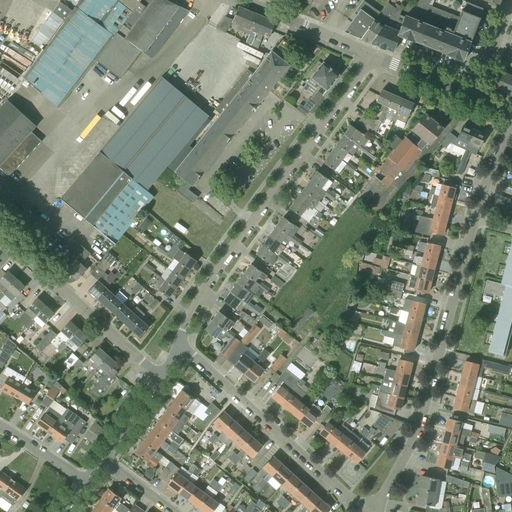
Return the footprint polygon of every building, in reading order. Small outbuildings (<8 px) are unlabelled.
[(81,98),(73,90),(96,60),(120,79),(142,51),(153,59),(189,11),(166,0),(80,0),(73,10),(64,22),(65,23),(23,77),(26,80),(65,115),(81,98)] [(459,17),(446,12),(431,6),(433,0),(419,0),(411,11),(407,18),(404,17),(399,31),(397,35),(399,35),(463,61),(480,18),(479,17),(483,8),(466,2),(463,11),(461,10),(459,17)] [(61,1),(31,41),(12,29),(0,47),(0,108),(8,100),(26,80),(23,77),(65,23),(64,22),(73,10),(61,1)] [(375,19),(361,39),(371,43),(384,24),(396,9),(387,3),(375,19)] [(399,31),(404,17),(400,15),(403,7),(402,7),(399,6),(396,9),(384,24),(371,43),(393,52),(399,35),(397,35),(399,31)] [(259,32),(265,18),(239,7),(232,21),(240,25),(238,30),(249,35),(251,29),(257,32),(259,32)] [(361,39),(375,19),(361,9),(344,32),(361,39)] [(276,22),(265,18),(259,32),(257,32),(251,47),(257,50),(263,34),(270,37),(276,22)] [(216,109),(222,114),(239,128),(289,66),(272,51),(254,73),(249,69),(216,109)] [(300,104),(296,109),(307,117),(323,96),(318,91),(322,86),(327,90),(340,75),(323,62),(312,77),(302,88),(312,96),(303,107),(300,104)] [(504,92),(511,75),(500,71),(494,87),(504,92)] [(100,151),(127,174),(148,191),(210,116),(162,76),(117,130),(100,151)] [(385,112),(392,94),(382,90),(377,102),(382,104),(380,110),(383,112),(381,116),(385,118),(387,113),(385,112)] [(387,113),(394,116),(396,117),(398,112),(404,99),(392,94),(385,112),(387,113)] [(404,99),(398,112),(396,117),(394,116),(391,121),(397,123),(398,121),(405,124),(414,104),(404,99)] [(0,166),(31,132),(37,126),(8,100),(0,108),(0,166)] [(358,122),(374,134),(380,122),(379,121),(373,120),(374,119),(364,113),(358,122)] [(423,139),(436,123),(424,113),(411,130),(422,138),(423,139)] [(239,128),(222,114),(175,172),(185,181),(177,191),(192,204),(198,197),(189,190),(239,128)] [(405,171),(428,143),(431,145),(444,129),(436,123),(423,139),(422,138),(416,146),(408,139),(405,137),(403,140),(388,158),(374,176),(374,177),(356,200),(364,207),(383,183),(388,188),(402,169),(405,171)] [(351,125),(344,134),(355,142),(360,146),(359,148),(363,151),(366,147),(362,144),(366,137),(351,125)] [(465,151),(465,150),(474,130),(463,125),(454,146),(465,151)] [(486,135),(474,130),(465,150),(465,151),(461,160),(466,163),(470,153),(475,156),(479,149),(480,149),(486,135)] [(41,141),(31,132),(0,166),(0,167),(9,176),(41,141)] [(450,133),(440,145),(446,149),(455,137),(450,133)] [(344,134),(337,144),(353,155),(359,148),(360,146),(355,142),(344,134)] [(387,144),(393,149),(400,139),(395,135),(387,144)] [(348,170),(350,168),(352,165),(348,163),(353,155),(337,144),(330,153),(341,161),(346,165),(344,167),(348,170)] [(366,147),(363,151),(373,159),(375,156),(373,155),(369,152),(370,150),(366,147)] [(61,198),(88,221),(127,174),(100,151),(61,198)] [(323,163),(334,171),(341,161),(330,153),(323,163)] [(461,175),(464,169),(458,166),(455,172),(461,175)] [(436,177),(438,171),(425,168),(424,174),(430,176),(436,177)] [(317,171),(310,181),(321,189),(328,179),(317,171)] [(88,221),(115,244),(144,209),(154,196),(148,191),(127,174),(88,221)] [(428,184),(430,176),(424,174),(419,182),(428,184)] [(442,184),(438,196),(452,200),(455,188),(449,187),(451,181),(444,179),(442,185),(442,184)] [(321,189),(310,181),(304,189),(320,201),(325,194),(326,192),(321,189)] [(405,188),(402,197),(407,199),(411,190),(405,188)] [(320,201),(304,189),(297,199),(313,211),(314,209),(320,201)] [(495,194),(493,202),(508,205),(510,200),(495,194)] [(438,196),(433,195),(430,206),(436,208),(435,208),(449,211),(452,200),(438,196)] [(2,213),(24,233),(36,219),(14,199),(2,213)] [(290,208),(308,222),(314,215),(316,216),(319,212),(314,209),(313,211),(297,199),(290,208)] [(493,202),(490,210),(504,216),(508,205),(493,202)] [(435,208),(432,219),(446,223),(449,211),(435,208)] [(277,226),(288,234),(295,225),(283,217),(277,226)] [(432,219),(423,217),(421,227),(412,225),(398,220),(396,227),(423,234),(424,230),(443,235),(446,223),(432,219)] [(178,226),(175,229),(184,236),(187,233),(178,226)] [(287,244),(290,241),(292,238),(288,234),(277,226),(270,235),(281,243),(283,241),(287,244)] [(322,238),(325,234),(317,228),(314,232),(322,238)] [(178,246),(182,240),(170,232),(166,238),(178,246)] [(274,253),(279,256),(280,255),(286,247),(281,243),(270,235),(263,245),(274,253)] [(295,236),(294,235),(292,238),(290,241),(294,244),(298,238),(295,236)] [(302,241),(298,238),(294,244),(298,247),(299,246),(300,246),(301,244),(302,241)] [(511,241),(501,284),(487,280),(484,292),(503,297),(488,352),(502,356),(511,318),(511,241)] [(423,255),(437,258),(440,246),(426,243),(423,255)] [(70,268),(67,270),(78,280),(88,269),(77,260),(82,255),(81,254),(85,248),(81,245),(65,263),(70,268)] [(277,259),(279,256),(274,253),(263,245),(256,254),(267,262),(268,261),(273,265),(278,259),(277,259)] [(181,250),(176,256),(174,259),(178,263),(179,262),(190,270),(197,261),(186,252),(185,253),(181,250)] [(116,258),(109,252),(97,266),(105,272),(116,258)] [(286,265),(289,261),(280,255),(279,256),(277,259),(286,265)] [(416,265),(434,270),(437,258),(423,255),(423,258),(418,257),(416,265)] [(384,256),(383,260),(381,266),(380,268),(386,270),(390,258),(387,257),(384,256)] [(183,279),(190,270),(179,262),(178,263),(174,259),(167,268),(172,272),(172,271),(183,279)] [(267,277),(262,273),(263,272),(251,264),(244,274),(255,282),(259,278),(264,281),(267,277)] [(411,277),(431,282),(434,270),(416,265),(417,265),(414,277),(411,276),(411,277)] [(280,269),(276,275),(286,282),(296,269),(293,267),(287,274),(280,269)] [(0,270),(0,291),(1,292),(3,294),(17,279),(8,271),(5,274),(1,270),(0,270)] [(89,290),(97,298),(107,288),(117,277),(119,279),(123,275),(119,271),(118,272),(115,275),(111,272),(104,279),(101,277),(89,290)] [(165,281),(176,289),(183,279),(172,271),(172,272),(165,281)] [(249,291),(255,295),(259,288),(260,288),(258,287),(260,285),(255,282),(244,274),(237,283),(249,291)] [(269,281),(280,289),(284,283),(274,276),(269,281)] [(155,285),(158,290),(169,298),(176,289),(165,281),(160,277),(155,285)] [(428,293),(431,282),(411,277),(408,288),(414,289),(428,293)] [(3,294),(0,297),(0,301),(2,299),(5,296),(11,301),(13,300),(16,297),(25,287),(17,279),(3,294)] [(404,284),(385,279),(383,287),(402,292),(404,284)] [(138,283),(131,291),(133,293),(140,285),(138,283)] [(249,302),(255,295),(249,291),(237,283),(231,292),(246,303),(245,305),(249,308),(252,305),(249,302)] [(135,295),(143,287),(140,285),(133,293),(135,295)] [(383,287),(381,294),(400,299),(402,292),(383,287)] [(106,306),(115,296),(107,288),(97,298),(106,306)] [(235,310),(236,309),(240,312),(245,305),(246,303),(231,292),(224,301),(235,310)] [(367,301),(374,303),(376,296),(369,294),(367,301)] [(124,303),(115,296),(106,306),(115,314),(124,304),(124,303)] [(24,313),(30,319),(31,318),(33,320),(37,316),(46,306),(37,298),(28,308),(29,308),(24,313)] [(156,299),(155,300),(149,307),(151,309),(158,301),(156,299)] [(405,306),(410,307),(408,313),(422,316),(425,304),(406,299),(405,306)] [(153,310),(159,303),(160,303),(158,301),(151,309),(153,310)] [(133,312),(132,311),(124,304),(115,314),(123,322),(133,312)] [(257,308),(255,310),(260,313),(262,310),(255,304),(254,306),(257,308)] [(46,306),(37,316),(46,324),(55,314),(46,306)] [(132,330),(141,319),(145,315),(136,307),(132,311),(133,312),(123,322),(132,330)] [(228,332),(229,330),(235,323),(220,311),(212,321),(223,328),(228,332)] [(254,320),(244,313),(241,318),(250,325),(254,320)] [(405,325),(419,328),(422,316),(408,313),(405,325)] [(150,327),(141,319),(132,330),(140,338),(150,327)] [(70,339),(79,329),(70,321),(61,331),(70,339)] [(228,332),(223,328),(212,321),(205,330),(220,341),(226,334),(228,332)] [(405,325),(397,323),(390,321),(387,332),(391,333),(391,334),(416,340),(419,328),(405,325)] [(254,324),(240,341),(240,342),(246,347),(261,329),(254,324)] [(79,329),(70,339),(66,343),(64,342),(60,346),(64,349),(67,346),(74,352),(79,347),(88,337),(79,329)] [(288,345),(294,339),(287,333),(281,329),(277,334),(283,339),(282,340),(288,345)] [(51,330),(36,347),(42,352),(57,336),(51,330)] [(391,333),(387,332),(384,331),(383,336),(392,338),(390,345),(413,351),(416,340),(391,334),(391,333)] [(240,342),(240,341),(236,338),(238,336),(233,333),(230,337),(232,339),(221,353),(227,358),(233,351),(240,342)] [(8,338),(4,343),(14,349),(16,346),(8,338)] [(291,346),(294,349),(299,343),(295,340),(291,346)] [(328,345),(322,340),(318,345),(324,350),(328,345)] [(335,350),(330,346),(326,351),(332,355),(335,350)] [(100,348),(90,358),(95,362),(91,367),(93,368),(95,371),(109,356),(100,348)] [(265,370),(260,366),(270,354),(264,349),(259,356),(254,361),(244,374),(255,383),(265,370)] [(16,351),(12,357),(18,360),(21,354),(16,351)] [(389,354),(379,351),(378,358),(388,360),(389,354)] [(0,371),(9,357),(2,352),(0,355),(0,371)] [(244,374),(254,361),(244,353),(234,366),(244,374)] [(78,359),(73,354),(63,364),(69,370),(70,368),(78,359)] [(286,359),(281,355),(270,368),(275,372),(286,359)] [(95,371),(93,368),(89,372),(93,376),(97,372),(101,376),(99,378),(99,382),(92,390),(98,395),(116,377),(110,371),(117,364),(109,356),(95,371)] [(75,373),(83,364),(78,359),(70,368),(75,373)] [(396,371),(409,375),(413,363),(399,359),(396,371)] [(463,372),(477,376),(481,377),(483,367),(491,369),(491,371),(509,375),(510,368),(482,360),(480,366),(479,366),(480,365),(466,361),(463,372)] [(409,375),(396,371),(395,372),(385,369),(385,368),(378,366),(376,372),(385,374),(384,380),(382,380),(406,387),(409,375)] [(15,396),(22,384),(26,378),(7,367),(3,374),(8,377),(1,389),(15,396)] [(481,377),(477,376),(463,372),(460,384),(474,388),(476,376),(481,378),(481,377)] [(296,385),(297,385),(300,381),(291,373),(286,380),(281,386),(272,397),(281,404),(294,387),(296,385)] [(56,380),(51,377),(47,384),(52,387),(56,380)] [(340,382),(335,378),(331,383),(335,387),(340,382)] [(302,379),(300,381),(297,385),(301,388),(306,382),(302,379)] [(372,390),(403,398),(406,387),(382,380),(380,387),(370,384),(369,389),(372,390)] [(57,382),(52,387),(42,402),(50,407),(60,393),(63,395),(67,390),(57,382)] [(36,392),(22,384),(15,396),(29,404),(36,392)] [(460,384),(456,397),(470,400),(474,388),(460,384)] [(305,393),(296,385),(294,387),(281,404),(290,411),(299,400),(302,396),(305,393)] [(174,400),(193,414),(201,403),(195,399),(187,393),(182,389),(174,400)] [(403,398),(372,390),(370,395),(378,397),(374,408),(394,415),(396,409),(400,410),(403,398)] [(316,391),(312,397),(315,400),(320,394),(316,391)] [(302,396),(299,400),(290,411),(299,419),(309,408),(300,401),(303,397),(302,396)] [(454,408),(467,411),(474,413),(477,401),(470,400),(456,397),(454,408)] [(193,414),(174,400),(166,411),(193,430),(196,425),(189,420),(193,414)] [(221,411),(215,406),(211,403),(207,408),(203,412),(207,416),(203,421),(208,425),(221,411)] [(309,408),(299,419),(309,427),(314,421),(319,425),(331,410),(327,406),(322,412),(320,410),(320,408),(317,406),(315,406),(313,404),(309,409),(309,408)] [(62,416),(50,407),(46,413),(45,412),(36,424),(49,433),(62,416)] [(69,441),(82,424),(65,411),(62,416),(49,433),(62,442),(65,438),(69,441)] [(172,431),(172,430),(178,435),(185,425),(192,430),(193,430),(166,411),(159,421),(172,431)] [(213,423),(223,432),(234,420),(224,411),(213,423)] [(353,419),(358,414),(353,411),(350,415),(353,419)] [(511,427),(511,414),(501,412),(498,424),(511,427)] [(393,418),(381,414),(372,425),(382,432),(393,418)] [(349,424),(353,419),(350,415),(349,415),(344,421),(349,424)] [(472,431),(461,428),(463,422),(449,419),(446,431),(459,434),(459,435),(465,436),(465,435),(470,437),(477,438),(478,434),(471,432),(472,431)] [(214,461),(220,455),(232,440),(233,441),(243,429),(234,420),(223,432),(218,437),(218,438),(224,444),(216,452),(216,451),(210,458),(214,461)] [(151,431),(164,441),(172,431),(159,421),(151,431)] [(328,440),(337,430),(328,422),(319,433),(328,440)] [(94,423),(84,436),(95,444),(105,431),(94,423)] [(338,448),(347,438),(351,432),(342,425),(338,430),(337,430),(328,440),(338,448)] [(506,429),(489,425),(487,431),(504,436),(506,429)] [(243,429),(233,441),(242,449),(253,437),(243,429)] [(372,434),(368,430),(363,436),(367,440),(372,434)] [(151,431),(143,442),(157,452),(161,446),(173,456),(177,450),(170,445),(164,441),(151,431)] [(459,435),(459,434),(446,431),(443,442),(462,447),(465,436),(459,435)] [(212,444),(218,438),(218,437),(214,434),(209,439),(208,440),(209,442),(212,444)] [(235,465),(246,453),(252,458),(263,446),(253,437),(242,449),(237,455),(231,461),(235,465)] [(356,445),(347,438),(338,448),(347,455),(356,445)] [(170,445),(177,450),(180,446),(173,441),(170,445)] [(155,467),(163,457),(157,452),(143,442),(136,452),(155,467)] [(469,462),(470,461),(471,455),(464,453),(465,448),(462,447),(443,442),(440,454),(453,457),(469,462)] [(366,453),(356,445),(347,455),(357,463),(366,453)] [(496,455),(500,450),(495,447),(490,450),(489,454),(496,455)] [(199,464),(205,457),(197,451),(194,455),(197,457),(192,464),(187,471),(193,475),(198,468),(197,467),(199,464)] [(233,451),(227,458),(231,461),(237,455),(233,451)] [(482,464),(481,471),(494,474),(494,467),(494,466),(494,465),(500,456),(496,455),(489,454),(485,453),(482,464)] [(449,469),(453,457),(440,454),(437,466),(449,469)] [(272,477),(283,464),(273,456),(262,468),(269,473),(263,479),(257,485),(261,489),(267,482),(272,477)] [(166,468),(170,471),(175,465),(170,461),(170,462),(166,468)] [(462,461),(461,464),(459,471),(466,473),(469,463),(462,461)] [(283,464),(272,477),(282,485),(293,473),(283,464)] [(177,472),(180,468),(175,465),(170,471),(163,480),(168,484),(177,472)] [(511,475),(494,467),(494,474),(495,474),(498,497),(511,495),(511,475)] [(159,477),(163,480),(170,471),(166,468),(159,477)] [(189,480),(179,493),(189,501),(199,488),(194,484),(198,478),(197,477),(202,471),(198,468),(193,475),(189,480)] [(253,469),(244,479),(249,483),(257,473),(253,469)] [(0,471),(0,498),(1,497),(13,480),(0,471)] [(179,493),(189,480),(177,472),(168,484),(167,485),(179,493)] [(282,485),(291,494),(302,482),(293,473),(282,485)] [(469,483),(446,475),(445,482),(458,484),(457,487),(460,487),(467,489),(469,483)] [(419,489),(438,492),(440,480),(422,476),(419,489)] [(199,488),(189,501),(199,509),(218,483),(213,479),(204,492),(199,488)] [(26,490),(13,480),(1,497),(12,505),(16,499),(18,501),(26,490)] [(267,482),(261,489),(265,493),(271,486),(267,482)] [(291,494),(301,503),(312,490),(302,482),(291,494)] [(222,486),(218,483),(199,509),(203,511),(213,511),(220,504),(213,499),(222,486)] [(228,492),(233,496),(240,487),(235,483),(228,492)] [(109,488),(100,500),(113,510),(116,511),(143,511),(144,511),(135,505),(130,511),(119,502),(122,498),(109,488)] [(481,489),(484,511),(491,511),(489,490),(482,488),(481,489)] [(435,506),(438,492),(419,489),(417,503),(435,506)] [(310,511),(311,511),(322,499),(312,490),(301,503),(305,507),(300,511),(310,511)] [(276,502),(280,506),(286,500),(282,496),(276,502)] [(327,511),(331,508),(322,499),(311,511),(310,511),(327,511)] [(93,510),(95,511),(111,511),(113,510),(100,500),(93,510)] [(280,506),(285,510),(290,503),(286,500),(280,506)] [(250,511),(255,506),(256,504),(252,501),(244,511),(250,511)]
